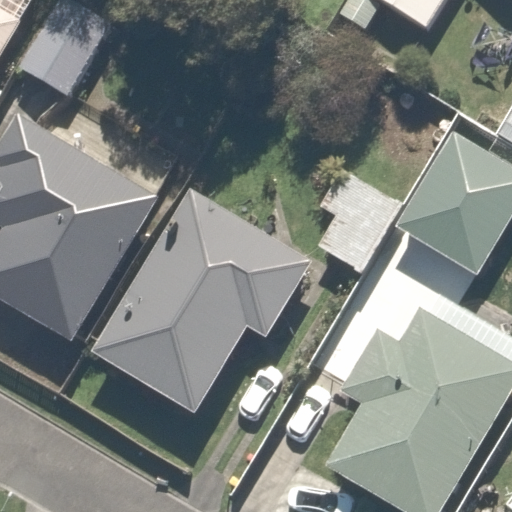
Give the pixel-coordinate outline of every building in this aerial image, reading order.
[(373,0),(426,35),(448,0),(373,0)] [(62,4),(17,73),(64,103),(109,34),(62,4)] [(0,308),(65,347),(154,200),(54,139),(14,116),(0,139),(0,308)] [(511,182),(450,141),(390,231),(466,282),(511,212),(511,182)] [(337,169),(314,208),(333,220),(313,254),(355,279),(398,206),(337,169)] [(301,268),(278,254),(188,198),(88,360),(186,421),(240,333),(255,342),(301,268)] [(330,400),(356,414),(323,477),(388,511),(425,511),(502,368),(408,318),(393,346),(366,332),(330,400)] [(511,511),(511,499),(502,511),(511,511)]
